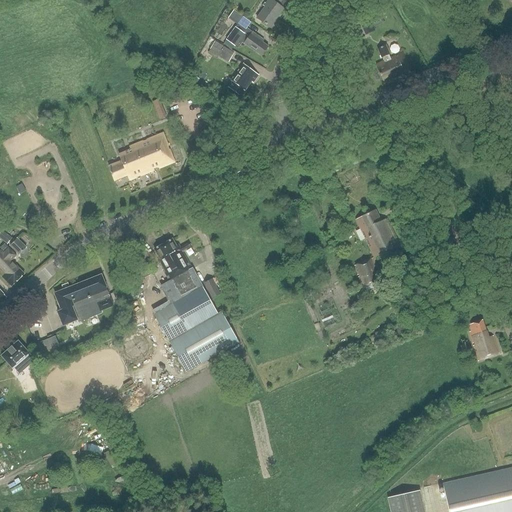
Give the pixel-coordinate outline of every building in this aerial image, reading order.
[(271,29),(284,10),(280,6),(283,1),(281,0),(268,0),(263,7),(265,9),(257,19),(271,29)] [(247,29),(253,21),(235,8),(230,16),(247,29)] [(360,22),(365,35),(376,31),(370,18),(360,22)] [(240,26),(228,42),(240,50),(244,44),(263,57),(270,48),(264,44),(265,42),(249,31),(248,31),(240,26)] [(234,53),(215,42),(210,49),(220,55),(218,57),(229,63),(234,53)] [(377,66),(383,81),(400,74),(401,78),(412,73),(404,54),(392,59),(386,46),(377,49),(381,59),(383,58),(384,62),(377,66)] [(244,100),(255,85),(255,84),(260,77),(246,67),(230,89),(244,100)] [(153,102),(160,120),(167,117),(160,99),(153,102)] [(131,182),(175,164),(164,136),(132,149),(133,152),(120,157),(123,163),(109,168),(115,184),(130,178),(131,182)] [(376,261),(402,249),(388,219),(382,222),(376,211),(357,221),(375,259),(355,267),(363,289),(383,282),(381,275),(377,276),(375,269),(378,268),(376,261)] [(13,239),(2,231),(1,232),(0,231),(0,238),(8,245),(13,239)] [(27,248),(17,238),(10,246),(19,255),(27,248)] [(221,312),(218,314),(203,287),(202,288),(192,269),(182,252),(191,247),(188,243),(180,248),(179,245),(176,247),(172,240),(155,249),(161,259),(159,261),(170,280),(161,286),(170,302),(152,312),(187,373),(239,344),(221,312)] [(4,245),(0,248),(0,271),(14,286),(27,275),(14,261),(19,257),(10,248),(8,250),(4,245)] [(63,326),(78,320),(79,323),(102,313),(101,312),(114,306),(110,294),(102,275),(71,287),(69,282),(63,284),(65,289),(56,293),(62,310),(58,311),(63,326)] [(204,284),(212,299),(221,294),(213,279),(204,284)] [(0,305),(8,298),(0,288),(0,305)] [(484,321),(468,326),(479,361),(499,354),(493,336),(489,337),(484,321)] [(18,372),(32,359),(28,354),(30,353),(19,340),(1,356),(13,368),(14,367),(18,372)] [(478,422),(472,425),(472,426),(475,433),(482,431),(478,422)] [(511,511),(511,468),(443,485),(449,511),(511,511)] [(387,497),(390,511),(425,511),(420,490),(387,497)]
